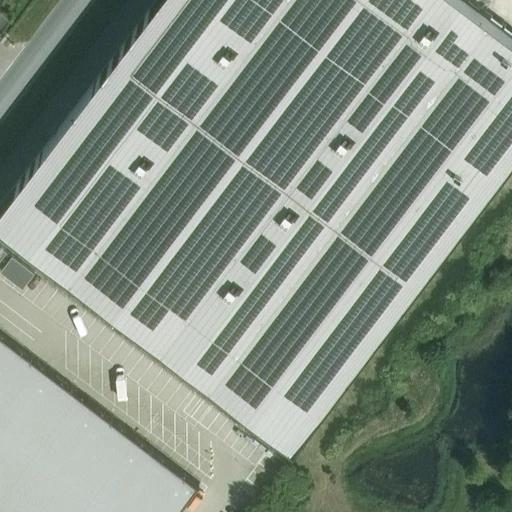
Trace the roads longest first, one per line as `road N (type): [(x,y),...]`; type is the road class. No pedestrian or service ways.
road 1 (unknown): [(0,287),(235,462),(239,481),(227,511)]
road 2 (unclassified): [(0,99),(75,0)]
